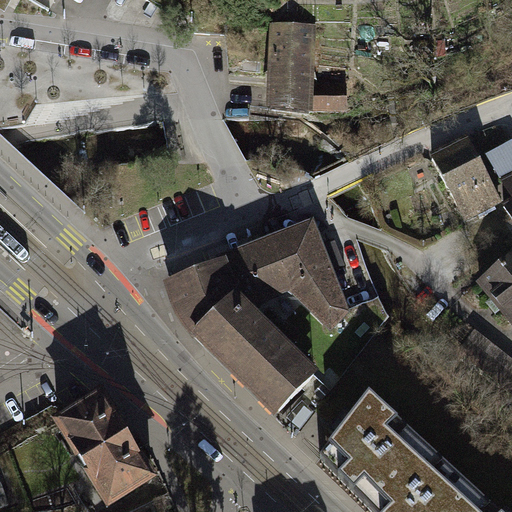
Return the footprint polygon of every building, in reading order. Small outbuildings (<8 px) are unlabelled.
[(311,30),(271,29),(269,110),(346,112),(347,81),(329,81),(329,89),(310,88),(311,30)] [(467,142),(432,160),(443,181),(458,173),(468,192),(488,182),(467,142)] [(511,148),(509,142),(484,156),(496,177),(511,168),(511,148)] [(498,200),(488,182),(468,192),(458,173),(443,181),(463,220),(476,213),(478,218),(493,210),(490,204),(498,200)] [(511,226),(511,173),(498,182),(510,201),(500,207),(511,226)] [(314,229),(173,285),(177,298),(183,311),(190,323),(200,335),(196,340),(204,348),(210,344),(280,413),(311,380),(314,374),(239,300),(295,278),(299,287),(294,293),(331,329),(347,313),(314,229)] [(511,323),(511,257),(480,284),(511,323)] [(500,385),(511,370),(511,360),(477,333),(461,353),(500,385)] [(511,370),(500,385),(511,394),(511,370)] [(99,384),(49,415),(104,505),(155,475),(99,384)] [(320,458),(368,506),(426,448),(369,395),(351,419),(345,413),(329,434),(335,440),(320,458)] [(451,511),(473,490),(426,448),(368,506),(373,511),(451,511)] [(1,482),(0,481),(0,507),(9,504),(1,482)] [(507,511),(505,511),(496,511),(473,490),(451,511),(507,511)]
